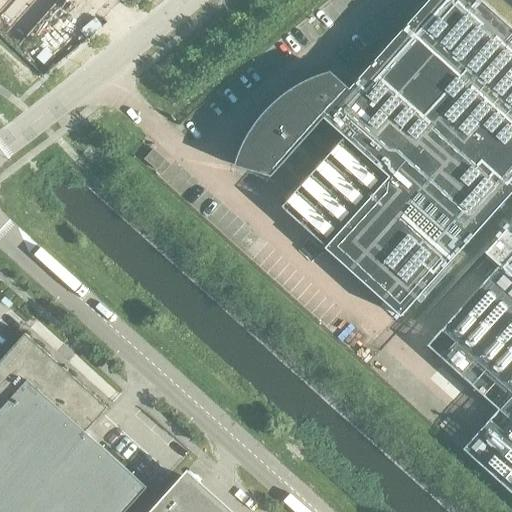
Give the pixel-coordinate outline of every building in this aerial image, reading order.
[(235,162),(234,166),(270,177),(275,171),(323,118),(389,177),(325,248),(401,316),(511,193),(511,29),(479,0),(429,0),(349,89),(330,72),(322,74),(311,78),(304,82),(296,86),(289,90),(282,95),(274,102),(268,108),(262,114),(256,121),(252,128),(245,139),(241,147),(238,154),(235,162)] [(156,170),(165,160),(153,149),(144,159),(156,170)] [(499,265),(427,345),(498,409),(462,449),(511,493),(511,222),(485,253),(499,265)] [(0,511),(125,511),(147,488),(85,432),(107,408),(25,333),(0,360),(0,511)] [(221,511),(182,477),(155,507),(149,511),(221,511)]
